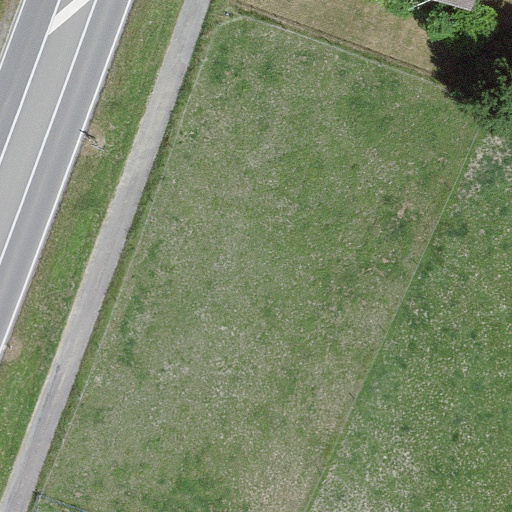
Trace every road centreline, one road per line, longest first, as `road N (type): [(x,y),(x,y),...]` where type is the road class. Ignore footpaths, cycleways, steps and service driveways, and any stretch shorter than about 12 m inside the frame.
road 1 (residential): [(14,511),(198,0)]
road 2 (primary): [(78,0),(0,214)]
